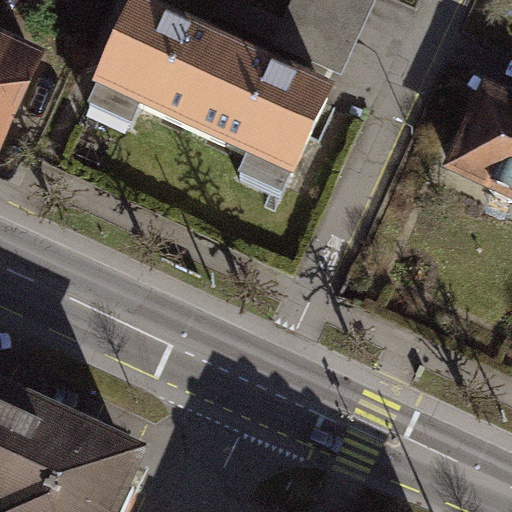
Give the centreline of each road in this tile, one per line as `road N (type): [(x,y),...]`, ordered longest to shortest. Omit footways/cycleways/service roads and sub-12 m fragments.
road 1 (residential): [(270,388),(446,0)]
road 2 (primary): [(0,264),(270,388)]
road 3 (primary): [(270,388),(511,496)]
road 4 (residential): [(209,511),(270,388)]
